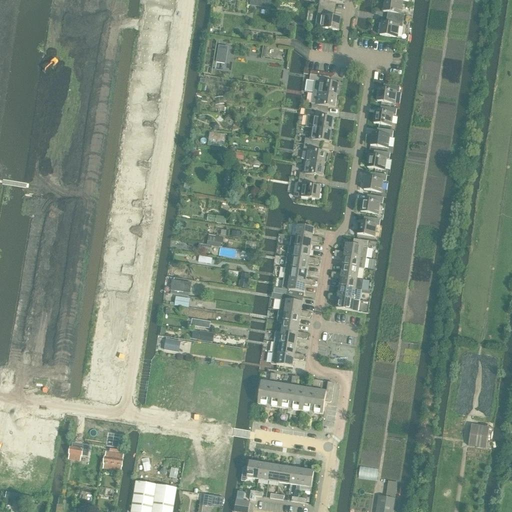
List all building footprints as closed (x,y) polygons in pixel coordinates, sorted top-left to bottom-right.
[(152,0),(151,11),(170,14),(172,0),(152,0)] [(319,0),(318,6),(333,9),(333,2),(343,4),(343,0),(322,0),(323,0),(319,0)] [(383,7),(382,12),(391,13),(390,19),(403,21),(404,15),(401,15),(403,3),(385,0),(384,7),(383,7)] [(338,31),(339,20),(333,19),(333,16),(331,14),(332,9),(318,7),(315,28),(338,31)] [(147,15),(144,35),(166,39),(168,25),(153,23),(154,17),(147,15)] [(381,24),(380,29),(381,29),(380,36),(398,38),(399,27),(402,28),(403,21),(390,19),(389,25),(381,24)] [(144,35),(141,55),(148,57),(149,50),(164,52),(166,39),(144,35)] [(219,46),(216,63),(226,64),(228,48),(219,46)] [(141,55),(138,76),(160,79),(162,65),(147,63),(148,57),(141,55)] [(138,76),(135,96),(137,96),(142,97),(143,90),(157,92),(160,79),(138,76)] [(318,83),(316,94),(335,97),(337,86),(322,84),(323,78),(309,76),(309,81),(318,83)] [(376,102),(394,105),(396,93),(398,94),(399,88),(383,86),(383,91),(377,91),(376,95),(377,96),(376,102)] [(314,106),(312,105),(311,111),(324,114),(325,108),(334,109),(335,97),(316,94),(314,106)] [(137,96),(134,116),(153,119),(154,117),(156,115),(157,111),(155,108),(155,105),(145,104),(146,97),(142,97),(137,96)] [(373,125),(391,127),(392,115),(395,116),(395,110),(380,108),(380,113),(373,112),(372,117),(374,117),(373,125)] [(306,111),(305,116),(308,117),(306,128),(311,129),(330,132),(331,130),(332,130),(333,122),(332,122),(332,120),(324,119),(324,114),(311,111),(306,111)] [(131,121),(128,141),(149,144),(152,131),(137,129),(138,122),(131,121)] [(304,139),(303,145),(317,147),(318,142),(329,143),(329,142),(330,142),(331,134),(330,134),(330,132),(311,129),(310,140),(304,139)] [(371,140),(370,147),(388,149),(390,137),(393,138),(394,132),(378,130),(377,136),(371,135),(370,139),(371,140)] [(209,133),(208,146),(224,148),(226,135),(209,133)] [(128,141),(125,161),(132,162),(133,156),(147,158),(149,144),(128,141)] [(306,152),(305,164),(323,166),(325,155),(316,153),(317,147),(303,145),(302,152),(306,152)] [(243,154),(228,152),(227,158),(242,160),(243,154)] [(366,169),(384,171),(386,160),(388,160),(389,154),(374,152),(373,158),(367,157),(366,162),(367,162),(366,169)] [(125,161),(122,181),(143,184),(145,171),(131,169),(132,162),(125,161)] [(299,174),(298,180),(313,182),(313,177),(322,178),(323,166),(305,164),(303,175),(299,174)] [(383,182),(385,182),(386,176),(370,174),(370,180),(364,179),(363,184),(364,184),(363,191),(381,193),(383,182)] [(320,190),(312,188),(313,182),(298,180),(298,186),(296,185),(294,197),(318,201),(320,190)] [(122,181),(119,201),(121,201),(126,202),(127,196),(141,198),(143,184),(122,181)] [(221,197),(228,198),(229,189),(223,188),(221,197)] [(379,204),(381,204),(382,205),(383,199),(367,197),(367,202),(361,201),(360,206),(361,206),(360,213),(378,215),(379,204)] [(121,201),(117,222),(137,225),(138,222),(140,221),(141,216),(139,214),(139,211),(129,210),(130,203),(126,202),(121,201)] [(215,223),(224,225),(225,218),(208,215),(207,221),(215,223)] [(376,226),(378,226),(379,226),(380,221),(364,219),(363,224),(357,224),(356,228),(357,229),(357,235),(374,238),(376,226)] [(115,227),(112,247),(133,250),(135,236),(121,234),(122,228),(115,227)] [(297,227),(296,237),(291,237),(312,240),(311,243),(317,244),(317,238),(312,238),(313,230),(297,227)] [(207,246),(212,246),(222,248),(223,238),(209,236),(207,246)] [(288,247),(310,251),(311,243),(312,240),(291,237),(290,248),(288,247)] [(344,253),(339,253),(339,259),(343,259),(344,256),(367,260),(368,249),(366,248),(367,243),(354,241),(353,247),(345,245),(344,253)] [(211,254),(212,246),(207,246),(200,244),(200,245),(194,244),(193,251),(211,254)] [(112,247),(108,267),(111,267),(116,268),(117,261),(131,264),(133,250),(112,247)] [(288,247),(287,258),(309,262),(308,265),(313,266),(314,259),(309,259),(310,251),(288,247)] [(198,263),(211,265),(212,257),(199,255),(198,263)] [(344,256),(343,259),(342,267),(358,269),(365,270),(367,260),(344,256)] [(287,258),(285,269),(307,272),(308,265),(309,262),(287,258)] [(111,267),(107,288),(127,291),(128,288),(130,286),(131,282),(129,279),(129,277),(119,275),(120,268),(116,268),(111,267)] [(336,274),(335,280),(340,281),(340,278),(363,281),(363,280),(357,279),(358,269),(342,267),(341,274),(336,274)] [(285,269),(284,280),(305,283),(305,286),(309,287),(310,281),(306,280),(307,272),(285,269)] [(247,290),(249,275),(241,273),(240,281),(239,280),(238,288),(247,290)] [(340,281),(339,288),(361,292),(363,281),(340,278),(340,281)] [(187,282),(172,280),(171,291),(186,293),(187,282)] [(282,291),(288,291),(287,297),(303,299),(303,294),(304,294),(305,286),(305,283),(284,280),(282,291)] [(333,295),(332,301),(337,302),(337,299),(359,302),(361,292),(339,288),(338,296),(333,295)] [(105,292),(102,312),(123,316),(125,302),(111,300),(112,293),(105,292)] [(336,310),(352,312),(358,313),(359,302),(337,299),(337,302),(336,310)] [(280,301),(279,311),(301,315),(300,318),(305,319),(306,313),(301,312),(302,304),(280,301)] [(277,322),(283,322),(283,323),(299,325),(300,318),(301,315),(279,311),(277,322)] [(102,312),(98,332),(106,333),(107,327),(121,329),(123,316),(102,312)] [(283,323),(281,333),(275,332),(275,333),(297,336),(297,340),(301,340),(302,334),(298,334),(299,325),(283,323)] [(98,332),(95,352),(117,356),(119,342),(105,340),(106,333),(98,332)] [(200,332),(198,341),(207,343),(208,333),(200,332)] [(275,333),(274,343),(296,347),(297,340),(297,336),(275,333)] [(164,351),(179,354),(181,342),(166,339),(164,351)] [(274,343),(272,354),(294,357),(294,361),(298,361),(299,356),(294,355),(296,347),(274,343)] [(95,352),(92,372),(100,373),(101,367),(115,369),(117,356),(95,352)] [(270,365),(276,366),(292,369),(294,361),(294,357),(272,354),(270,365)] [(202,366),(201,372),(211,374),(212,367),(202,366)] [(94,375),(91,395),(111,398),(111,395),(113,394),(114,389),(112,387),(113,384),(102,383),(103,376),(94,375)] [(152,381),(148,405),(163,407),(163,402),(171,404),(170,408),(175,376),(167,375),(165,383),(152,381)] [(175,376),(170,408),(185,411),(185,406),(192,407),(196,380),(189,379),(187,387),(174,385),(176,377),(175,376)] [(258,406),(269,407),(272,385),(261,383),(258,406)] [(315,391),(312,414),(323,416),(325,403),(330,404),(331,403),(334,385),(333,384),(328,383),(326,393),(315,391)] [(272,385),(269,407),(279,409),(283,387),(272,385)] [(283,387),(279,409),(290,411),(293,388),(283,387)] [(293,388),(290,411),(301,412),(304,390),(293,388)] [(198,389),(196,402),(212,405),(212,404),(216,404),(214,413),(231,415),(234,393),(218,390),(218,392),(198,389)] [(304,390),(301,412),(312,414),(315,391),(304,390)] [(4,417),(0,439),(14,441),(17,419),(4,417)] [(29,421),(26,443),(39,445),(42,423),(29,421)] [(42,423),(39,445),(53,447),(56,425),(53,425),(53,423),(45,422),(45,424),(42,423)] [(489,429),(471,426),(468,446),(486,449),(489,429)] [(71,448),(69,455),(70,455),(81,457),(83,450),(71,448)] [(103,470),(121,473),(122,468),(124,459),(123,459),(124,456),(106,453),(105,457),(104,457),(103,465),(104,465),(103,470)] [(247,481),(247,479),(258,481),(260,465),(249,463),(248,469),(245,469),(243,470),(241,482),(245,483),(247,481)] [(260,465),(258,481),(269,483),(271,466),(260,465)] [(271,466),(269,483),(279,484),(282,468),(271,466)] [(279,484),(290,486),(292,470),(282,468),(279,484)] [(292,470),(290,486),(301,487),(303,471),(292,470)] [(303,471),(301,487),(311,489),(314,473),(303,471)] [(395,498),(398,483),(388,481),(386,496),(395,498)] [(172,511),(176,490),(136,483),(131,511),(172,511)] [(212,507),(213,497),(213,496),(204,495),(204,496),(203,506),(212,507)] [(392,511),(395,500),(379,497),(376,511),(392,511)] [(234,511),(248,511),(250,503),(236,501),(234,511)]
